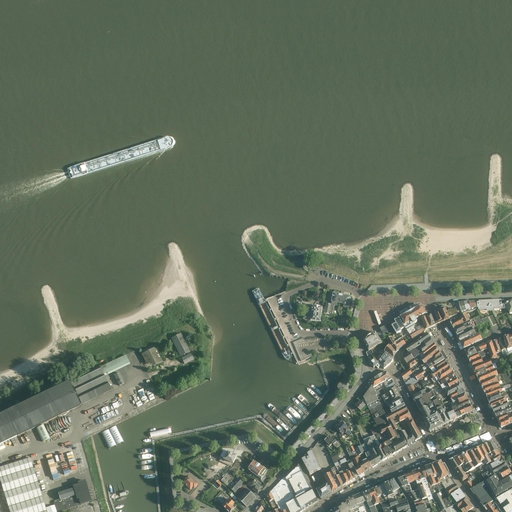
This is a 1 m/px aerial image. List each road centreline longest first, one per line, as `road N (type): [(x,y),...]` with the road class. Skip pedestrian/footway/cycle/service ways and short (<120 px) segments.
road 1 (residential): [(345,333),(298,333),(286,293),(313,281),(354,292),(367,305)]
road 2 (residential): [(321,509),(437,450)]
road 3 (unclassified): [(284,471),(367,372)]
